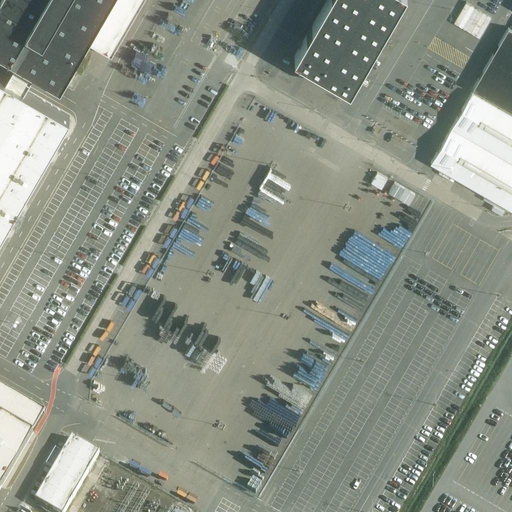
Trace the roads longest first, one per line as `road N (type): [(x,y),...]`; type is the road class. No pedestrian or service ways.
road 1 (unclassified): [(241,79),(55,399)]
road 2 (unclassified): [(241,79),(477,217),(511,223)]
road 3 (unclassified): [(361,511),(511,252)]
